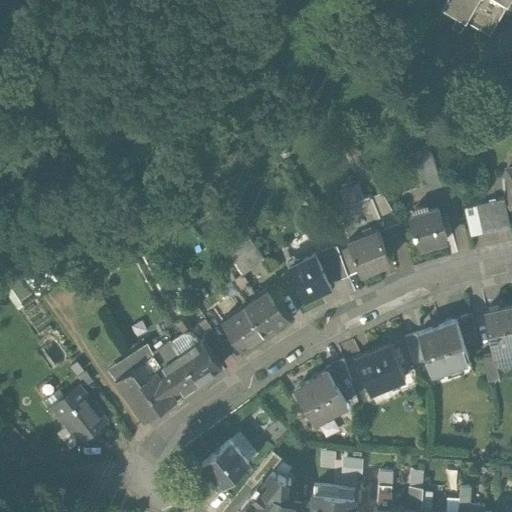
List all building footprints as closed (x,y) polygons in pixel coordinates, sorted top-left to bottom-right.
[(511,10),(511,0),(454,0),(441,24),(489,51),(511,10)] [(428,162),(412,167),(424,198),(439,193),(428,162)] [(511,174),(507,175),(511,211),(467,218),(472,247),(511,239),(511,225),(511,222),(511,221),(511,174)] [(396,231),(381,203),(369,208),(381,236),(382,235),(384,240),(398,235),(396,231)] [(333,220),(345,249),(374,236),(375,238),(381,236),(369,208),(368,206),(333,220)] [(437,218),(408,225),(413,243),(415,242),(418,255),(445,248),(437,218)] [(374,236),(345,249),(349,256),(358,277),(361,283),(378,276),(376,272),(388,267),(375,238),(374,236)] [(241,280),(262,266),(248,245),(227,259),(241,280)] [(315,264),(327,291),(349,281),(340,260),(337,254),(315,264)] [(45,256),(5,276),(17,302),(58,282),(45,256)] [(358,277),(349,256),(340,260),(349,281),(358,277)] [(315,264),(314,262),(287,274),(302,306),(329,294),(327,291),(315,264)] [(230,290),(236,299),(246,292),(239,283),(230,290)] [(227,306),(236,299),(230,290),(220,296),(227,306)] [(268,296),(245,311),(265,340),(288,324),(268,296)] [(265,340),(245,311),(222,327),(241,356),(265,340)] [(511,313),(484,319),(493,358),(496,373),(498,372),(511,369),(511,356),(510,348),(511,348),(511,313)] [(457,327),(417,339),(429,377),(468,364),(457,327)] [(166,332),(151,342),(155,352),(165,367),(179,357),(176,352),(172,344),(166,332)] [(183,337),(172,344),(179,357),(191,349),(183,337)] [(191,349),(179,357),(198,385),(220,370),(202,342),(191,349)] [(114,379),(146,422),(176,401),(175,401),(198,385),(179,357),(165,367),(155,352),(153,354),(148,345),(123,361),(128,369),(114,379)] [(404,381),(389,347),(355,362),(370,396),(404,381)] [(500,381),(498,372),(496,373),(493,358),(482,361),(487,384),(500,381)] [(327,377),(294,395),(312,428),(346,409),(327,377)] [(105,422),(77,384),(49,404),(78,442),(105,422)] [(230,442),(202,465),(220,487),(248,464),(230,442)] [(273,473),(273,474),(283,462),(274,453),(251,480),(260,488),(273,473)] [(260,488),(240,511),(241,511),(288,511),(290,509),(291,507),(288,506),(291,484),(273,474),(273,473),(260,488)] [(410,510),(422,510),(422,491),(423,486),(420,486),(420,483),(416,483),(416,486),(411,486),(410,510)] [(460,485),(458,511),(466,511),(469,504),(470,485),(460,485)] [(374,508),(373,511),(390,511),(392,487),(379,487),(378,508),(374,508)] [(353,511),(355,492),(314,490),(313,510),(312,511),(353,511)] [(430,510),(433,501),(433,497),(429,497),(429,491),(422,491),(422,510),(430,510)]
